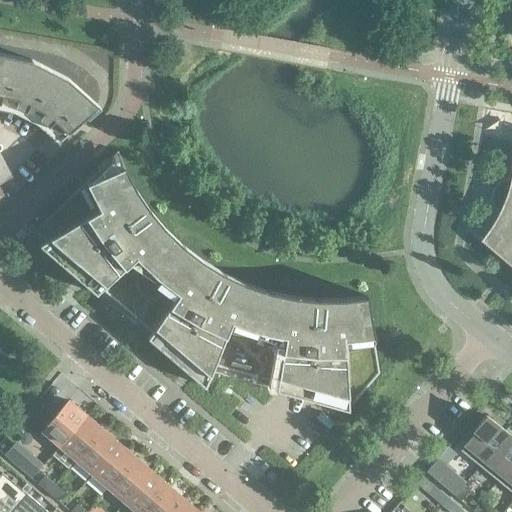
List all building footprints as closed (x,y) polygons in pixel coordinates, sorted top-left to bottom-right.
[(64,142),(101,111),(67,78),(32,60),(0,53),(0,105),(0,103),(15,106),(39,119),(64,142)] [(245,283),(222,273),(202,260),(182,245),(180,243),(164,228),(149,210),(135,189),(124,168),(118,152),(117,152),(34,232),(44,241),(39,244),(38,245),(85,286),(94,293),(100,288),(150,332),(146,338),(185,371),(193,378),(204,387),(204,386),(213,365),(275,383),(274,390),(279,391),(345,410),(345,402),(352,404),(379,373),(366,296),(341,299),(316,299),(292,296),(268,291),(265,290),(245,283)] [(511,180),(511,181),(509,181),(506,182),(504,183),(502,184),(500,186),(498,188),(497,189),(497,190),(496,191),(495,194),(495,196),(495,199),(495,200),(495,203),(496,205),(498,208),(499,210),(500,211),(502,212),(499,219),(495,225),(491,231),(486,237),(484,240),(511,263),(511,180)] [(59,446),(85,416),(68,401),(55,416),(46,408),(29,428),(39,436),(43,432),(59,446)] [(85,416),(59,446),(76,460),(99,433),(92,426),(95,424),(85,416)] [(479,466),(507,433),(506,432),(504,434),(496,428),(498,426),(485,416),(473,430),(476,432),(469,440),(469,439),(460,450),(479,466)] [(99,433),(76,460),(92,474),(118,444),(109,436),(106,439),(99,433)] [(511,437),(507,433),(479,466),(498,481),(511,464),(511,437)] [(118,444),(92,474),(109,488),(132,461),(125,455),(127,452),(118,444)] [(433,477),(441,461),(430,455),(422,471),(433,477)] [(36,458),(25,472),(32,478),(44,465),(36,458)] [(132,461),(109,488),(125,502),(151,472),(141,464),(139,467),(132,461)] [(511,464),(498,481),(511,492),(511,464)] [(151,472),(125,502),(136,511),(144,511),(165,489),(158,483),(160,480),(151,472)] [(0,511),(11,511),(26,494),(2,473),(0,475),(0,511)] [(48,493),(55,485),(44,476),(37,484),(48,493)] [(422,477),(416,484),(428,493),(434,486),(422,477)] [(455,496),(463,486),(456,481),(448,491),(455,496)] [(27,484),(22,489),(26,493),(31,488),(27,484)] [(55,485),(48,493),(58,502),(65,493),(55,485)] [(463,486),(455,496),(461,502),(469,492),(463,486)] [(165,489),(144,511),(173,511),(184,500),(174,492),(172,495),(165,489)] [(47,511),(26,494),(11,511),(47,511)] [(184,500),(173,511),(192,511),(191,511),(193,508),(184,500)] [(449,511),(463,511),(454,503),(448,510),(449,511)]
